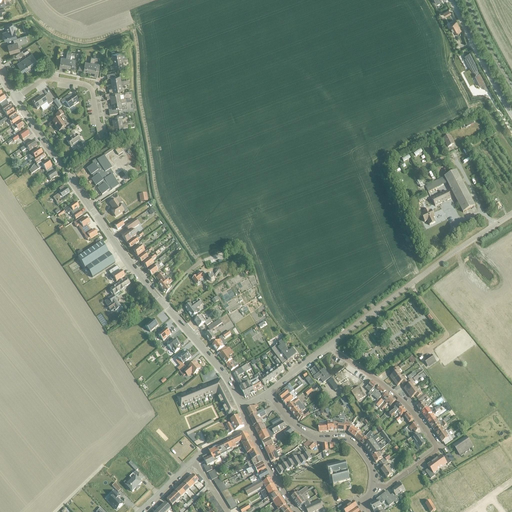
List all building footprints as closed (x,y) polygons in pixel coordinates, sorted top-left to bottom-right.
[(454,34),(460,30),(456,22),(450,25),(454,34)] [(14,34),(15,34),(12,24),(5,26),(7,32),(2,33),(5,41),(15,38),(14,34)] [(26,36),(20,37),(13,39),(14,43),(7,45),(10,53),(19,50),(18,45),(27,43),(26,39),(26,36)] [(125,53),(121,54),(121,53),(114,54),(114,52),(111,52),(113,61),(127,59),(127,57),(125,57),(125,53)] [(66,68),(69,53),(66,53),(65,58),(61,58),(58,70),(61,71),(62,67),(66,68)] [(71,54),(69,53),(66,68),(75,70),(76,67),(73,66),(75,60),(71,59),(71,56),(70,56),(71,54)] [(469,53),(464,56),(465,58),(465,59),(470,69),(471,69),(473,72),(474,72),(477,70),(478,69),(469,53)] [(29,66),(36,61),(32,54),(17,64),(22,71),(24,69),(25,71),(30,68),(29,66)] [(90,72),(93,58),(91,57),(90,63),(85,62),(84,68),(82,68),(81,71),(90,72)] [(95,58),(93,58),(90,72),(94,73),(94,77),(96,77),(99,64),(94,63),(95,58)] [(127,59),(113,61),(113,66),(110,66),(110,69),(123,67),(122,62),(128,61),(127,59)] [(477,70),(474,72),(476,76),(475,76),(481,87),(483,86),(485,84),(480,74),(479,74),(477,70)] [(128,79),(126,79),(120,80),(120,76),(115,76),(115,72),(106,74),(107,78),(110,77),(112,84),(129,81),(128,79)] [(129,81),(112,84),(112,88),(109,89),(109,92),(122,90),(121,85),(129,83),(129,81)] [(0,104),(3,108),(8,104),(2,95),(0,96),(0,104)] [(42,96),(32,103),(37,110),(40,107),(43,111),(49,107),(48,106),(53,102),(48,95),(43,98),(42,96)] [(69,95),(64,99),(66,101),(65,102),(70,108),(78,102),(73,96),(71,97),(69,95)] [(123,100),(123,96),(119,97),(119,96),(106,98),(106,101),(110,100),(111,105),(126,102),(125,100),(123,100)] [(126,102),(111,105),(112,111),(108,111),(109,116),(117,115),(117,111),(121,110),(121,105),(126,104),(126,102)] [(7,117),(14,113),(11,108),(9,105),(2,110),(7,117)] [(59,118),(63,115),(61,111),(55,116),(57,119),(52,122),(59,132),(65,128),(59,118)] [(7,117),(0,121),(0,126),(0,124),(3,123),(8,120),(7,119),(8,119),(9,119),(10,121),(11,120),(14,125),(19,121),(17,117),(14,113),(7,117)] [(116,119),(112,120),(113,129),(128,127),(128,124),(122,125),(121,121),(122,121),(123,120),(125,119),(126,118),(126,116),(127,116),(116,118),(116,119)] [(23,127),(20,122),(19,121),(14,125),(15,125),(12,128),(15,133),(13,134),(14,135),(14,134),(15,136),(20,133),(18,130),(23,127)] [(128,127),(113,129),(114,133),(110,134),(111,137),(124,134),(123,130),(128,129),(128,127)] [(18,138),(20,137),(22,140),(29,135),(26,130),(22,133),(21,132),(20,133),(15,136),(16,136),(11,139),(7,142),(8,144),(13,141),(14,142),(19,139),(18,138)] [(70,139),(67,141),(71,147),(80,141),(75,135),(73,133),(69,135),(71,138),(70,139)] [(443,139),(441,140),(443,144),(445,143),(448,148),(453,144),(452,141),(453,140),(451,138),(450,138),(449,136),(443,139)] [(29,152),(37,147),(33,141),(20,150),(22,152),(25,150),(27,149),(29,152)] [(114,150),(114,149),(113,148),(104,154),(105,156),(114,150)] [(30,160),(28,161),(29,163),(33,161),(42,154),(39,149),(31,154),(32,154),(28,157),(30,160)] [(42,154),(33,161),(35,163),(31,169),(41,163),(39,161),(44,158),(42,154)] [(93,164),(86,169),(87,170),(90,174),(91,175),(93,178),(91,180),(92,181),(94,184),(95,186),(97,185),(99,188),(97,189),(98,190),(101,194),(102,195),(109,191),(109,192),(119,186),(112,175),(113,174),(110,170),(112,168),(104,156),(97,161),(96,159),(92,162),(93,164)] [(41,163),(31,169),(29,171),(31,174),(38,169),(42,167),(43,169),(44,168),(46,171),(49,175),(54,171),(46,161),(41,164),(41,163)] [(57,176),(54,171),(49,175),(40,181),(37,182),(39,184),(41,183),(42,183),(45,181),(44,180),(48,178),(50,181),(57,176)] [(463,213),(475,206),(456,171),(444,177),(463,213)] [(59,193),(52,198),(58,206),(63,203),(62,202),(70,196),(68,194),(69,193),(65,188),(65,189),(64,186),(60,189),(61,191),(59,193)] [(447,191),(431,199),(435,206),(451,199),(447,191)] [(115,200),(110,203),(112,207),(113,207),(114,209),(111,211),(115,217),(123,212),(125,213),(128,211),(123,204),(120,206),(119,205),(115,200)] [(68,214),(70,212),(73,216),(75,220),(82,215),(79,212),(77,208),(79,207),(75,202),(65,210),(57,215),(58,217),(65,213),(66,212),(68,214)] [(435,223),(433,219),(434,218),(431,210),(429,211),(428,210),(420,214),(424,222),(427,221),(429,226),(435,223)] [(83,217),(73,224),(76,228),(77,228),(78,227),(87,241),(97,235),(93,230),(91,231),(87,226),(89,224),(85,219),(84,219),(83,217)] [(122,223),(127,220),(126,218),(114,226),(117,230),(124,226),(122,223)] [(132,230),(139,225),(135,220),(125,227),(127,230),(121,235),(122,236),(121,237),(126,243),(136,236),(132,230)] [(137,240),(143,235),(141,233),(127,244),(130,249),(135,245),(138,243),(136,240),(137,239),(137,240)] [(101,242),(77,258),(85,269),(86,268),(108,253),(101,242)] [(136,246),(131,250),(137,257),(144,252),(140,246),(143,244),(141,242),(139,244),(138,244),(136,246)] [(146,255),(152,251),(150,249),(138,258),(141,263),(148,258),(146,255)] [(108,253),(86,268),(92,278),(115,263),(108,253)] [(151,261),(155,258),(154,255),(142,264),(146,269),(153,264),(151,261)] [(157,264),(153,266),(147,271),(151,276),(161,269),(157,264)] [(115,273),(119,270),(117,267),(108,272),(111,276),(111,275),(115,273)] [(115,273),(111,275),(112,277),(116,282),(124,277),(124,276),(123,274),(121,273),(120,271),(116,274),(115,273)] [(199,280),(204,277),(205,276),(202,272),(196,276),(192,279),(196,285),(201,282),(199,280)] [(167,280),(165,278),(162,274),(156,278),(159,283),(158,284),(165,294),(169,290),(166,286),(172,282),(169,279),(167,280)] [(118,284),(110,290),(113,294),(114,296),(120,292),(122,292),(124,291),(124,289),(126,288),(126,287),(130,284),(127,281),(126,280),(123,281),(123,280),(118,284)] [(108,300),(104,302),(107,307),(109,311),(109,310),(111,312),(114,310),(114,311),(116,310),(116,311),(120,308),(116,301),(114,299),(115,298),(114,296),(113,294),(112,295),(112,296),(108,299),(108,300)] [(190,303),(190,302),(184,306),(185,307),(185,308),(187,311),(189,314),(191,316),(192,318),(197,314),(200,312),(198,309),(198,310),(197,309),(202,305),(198,300),(191,305),(189,303),(190,303)] [(204,323),(205,324),(206,326),(212,322),(210,319),(206,322),(202,316),(194,321),(199,327),(204,323)] [(153,320),(145,327),(150,333),(158,326),(153,320)] [(219,320),(214,324),(208,328),(210,332),(205,336),(210,342),(215,338),(212,334),(215,332),(213,330),(216,328),(222,324),(219,320)] [(166,329),(158,336),(163,341),(166,339),(169,336),(171,335),(166,329)] [(220,340),(212,345),(217,352),(223,347),(221,344),(222,343),(220,341),(223,339),(222,337),(219,339),(220,340)] [(175,339),(167,346),(172,352),(172,351),(175,354),(179,350),(177,347),(179,345),(175,339)] [(280,342),(276,346),(288,362),(292,358),(280,342)] [(281,342),(280,342),(292,358),(294,357),(295,357),(297,356),(297,355),(293,349),(289,352),(281,342)] [(222,354),(219,355),(226,364),(230,362),(232,360),(229,356),(233,354),(229,348),(228,349),(226,346),(220,351),(222,354)] [(288,362),(276,346),(271,349),(283,365),(287,362),(288,362)] [(180,353),(176,356),(178,358),(178,359),(183,364),(191,358),(186,352),(182,355),(180,353)] [(424,361),(427,366),(435,361),(432,356),(424,361)] [(230,362),(226,364),(231,371),(238,366),(237,364),(235,365),(234,363),(235,363),(233,361),(233,362),(232,360),(230,362)] [(284,369),(277,360),(275,361),(278,366),(275,368),(280,374),(284,371),(283,370),(284,369)] [(200,369),(195,363),(188,368),(186,366),(179,372),(181,370),(184,374),(185,373),(187,376),(192,373),(193,375),(200,369)] [(241,369),(244,373),(250,370),(246,365),(241,368),(241,369)] [(269,366),(267,367),(270,372),(275,378),(280,374),(275,368),(272,370),(269,366)] [(268,373),(265,376),(269,382),(275,378),(270,372),(267,367),(265,369),(268,373)] [(331,378),(324,369),(320,372),(316,367),(311,371),(313,374),(311,375),(314,379),(315,377),(318,381),(320,379),(323,383),(331,378)] [(393,382),(400,376),(399,374),(402,372),(398,367),(392,371),(394,374),(390,377),(393,382)] [(241,369),(237,371),(237,372),(233,374),(240,387),(240,388),(245,397),(255,393),(251,385),(250,382),(248,380),(243,383),(239,376),(244,373),(241,369)] [(269,382),(265,376),(262,378),(259,373),(256,375),(257,375),(258,378),(264,386),(269,382)] [(256,379),(250,382),(251,385),(255,393),(262,388),(257,378),(258,378),(257,375),(254,377),(256,379)] [(402,379),(400,376),(393,382),(397,387),(401,384),(403,386),(406,384),(409,381),(405,377),(402,379)] [(328,381),(335,391),(339,388),(332,379),(328,381)] [(409,381),(406,384),(408,386),(403,389),(407,394),(414,388),(413,386),(416,384),(412,379),(409,381)] [(220,380),(209,385),(213,394),(216,393),(217,395),(226,391),(220,380)] [(372,381),(365,388),(369,393),(376,385),(372,381)] [(209,385),(204,387),(208,397),(211,396),(211,395),(213,394),(209,385)] [(369,393),(368,394),(370,396),(372,395),(378,400),(379,399),(386,392),(379,386),(378,387),(376,385),(369,393)] [(204,387),(199,389),(203,399),(205,398),(208,397),(204,387)] [(284,393),(279,397),(282,400),(289,395),(289,394),(291,393),(287,387),(282,391),(284,393)] [(357,402),(363,398),(365,397),(359,387),(351,392),(357,402)] [(416,391),(414,388),(407,394),(411,399),(415,396),(417,398),(423,393),(419,389),(416,391)] [(199,389),(194,391),(198,401),(201,400),(203,399),(199,389)] [(194,391),(188,393),(192,403),(194,402),(195,403),(198,401),(194,391)] [(226,391),(217,395),(218,398),(219,401),(228,396),(226,391)] [(289,395),(282,400),(286,406),(294,400),(296,397),(292,392),(291,393),(289,394),(289,395)] [(188,393),(183,395),(187,406),(190,404),(192,403),(188,393)] [(386,403),(392,397),(387,393),(381,400),(379,399),(378,400),(375,404),(378,407),(384,401),(386,403)] [(421,412),(427,408),(427,407),(429,405),(428,404),(430,403),(429,400),(427,398),(424,400),(424,399),(427,397),(424,394),(417,399),(420,403),(416,406),(417,407),(421,412)] [(183,395),(177,397),(181,407),(184,406),(184,407),(187,406),(183,395)] [(228,396),(219,401),(221,404),(221,403),(222,405),(231,401),(228,396)] [(392,397),(386,403),(383,406),(385,407),(387,405),(386,405),(388,404),(390,407),(396,401),(392,397)] [(297,400),(287,407),(291,412),(297,408),(301,405),(297,400)] [(231,401),(222,405),(223,407),(223,408),(224,411),(233,406),(231,401)] [(395,414),(402,407),(397,402),(392,408),(394,410),(392,412),(392,411),(389,414),(392,417),(393,416),(395,414)] [(246,411),(249,417),(257,413),(255,409),(258,407),(257,405),(246,411)] [(297,408),(291,412),(295,417),(301,413),(305,410),(301,405),(297,408)] [(233,406),(224,411),(226,413),(227,415),(236,411),(233,406)] [(402,407),(395,414),(393,416),(395,418),(399,415),(401,416),(406,411),(402,407)] [(427,408),(421,412),(425,418),(432,413),(427,408)] [(263,410),(257,413),(249,417),(254,428),(263,424),(260,419),(266,416),(263,410)] [(301,413),(295,417),(298,421),(300,420),(300,421),(309,414),(307,412),(303,416),(301,413)] [(408,414),(404,417),(405,419),(409,423),(413,420),(408,414)] [(430,424),(436,420),(432,415),(426,419),(430,424)] [(233,426),(241,422),(238,416),(230,420),(232,424),(230,424),(229,423),(226,425),(228,430),(226,431),(227,432),(232,429),(234,428),(233,426)] [(339,422),(337,430),(347,431),(352,424),(345,423),(346,418),(339,418),(339,422)] [(212,424),(212,423),(212,424),(214,423),(214,422),(213,420),(187,434),(188,436),(193,434),(193,433),(193,434),(195,433),(195,432),(195,433),(197,432),(196,431),(197,431),(197,432),(199,431),(198,430),(199,431),(200,430),(200,429),(201,430),(202,429),(202,428),(202,429),(204,428),(204,427),(204,428),(206,427),(206,426),(206,427),(208,426),(208,425),(208,426),(210,425),(210,424),(210,425),(211,424),(212,424)] [(436,420),(430,424),(433,430),(440,426),(436,420)] [(244,427),(241,422),(233,426),(234,428),(232,429),(227,432),(228,435),(244,427)] [(266,431),(258,435),(261,443),(265,441),(270,438),(272,436),(274,436),(274,435),(282,430),(283,430),(286,428),(282,422),(266,431)] [(318,425),(318,432),(325,431),(328,431),(327,423),(325,423),(325,422),(318,422),(318,425)] [(415,433),(419,429),(415,423),(409,428),(411,431),(413,430),(415,433)] [(266,431),(263,424),(254,428),(258,435),(266,431)] [(352,426),(348,432),(355,438),(360,432),(357,429),(360,425),(358,424),(355,427),(352,426)] [(438,437),(445,432),(441,427),(434,431),(438,437)] [(286,437),(292,433),(289,428),(283,432),(286,437)] [(360,432),(355,438),(360,443),(362,440),(365,437),(360,433),(361,432),(360,431),(360,432)] [(442,443),(443,442),(445,445),(453,440),(447,431),(445,432),(438,437),(442,443)] [(362,440),(360,443),(364,447),(366,444),(368,442),(370,440),(373,438),(371,436),(372,434),(370,432),(365,437),(362,440)] [(241,442),(249,438),(247,433),(233,440),(235,445),(241,442)] [(417,434),(407,441),(409,444),(413,442),(414,443),(413,444),(417,450),(419,449),(423,446),(423,447),(424,446),(424,445),(425,445),(419,437),(417,434)] [(265,441),(261,443),(265,450),(269,448),(273,445),(270,439),(273,438),(272,436),(270,438),(265,441)] [(366,444),(364,447),(372,457),(377,454),(379,453),(381,451),(385,447),(383,445),(380,447),(376,441),(379,439),(376,436),(373,439),(373,438),(370,440),(368,442),(366,444)] [(466,437),(453,446),(459,456),(473,447),(466,437)] [(251,442),(249,438),(241,442),(235,445),(236,447),(242,444),(243,447),(251,442)] [(233,440),(223,445),(227,454),(228,453),(233,451),(232,449),(236,447),(235,445),(233,440)] [(307,448),(308,447),(312,450),(315,447),(315,448),(317,446),(314,443),(312,445),(311,443),(308,441),(304,446),(307,448)] [(247,455),(249,454),(255,450),(251,442),(243,447),(247,455)] [(227,454),(223,445),(216,448),(217,449),(216,449),(221,457),(227,454)] [(275,450),(273,445),(269,448),(265,450),(268,456),(272,455),(276,452),(278,451),(280,449),(279,447),(275,450)] [(301,454),(306,462),(312,459),(310,456),(308,453),(304,448),(302,449),(304,452),(301,454)] [(221,457),(216,449),(209,452),(210,454),(202,458),(204,461),(211,457),(214,463),(217,462),(216,459),(221,457)] [(268,456),(271,463),(279,460),(277,454),(281,451),(280,449),(278,451),(276,452),(272,455),(268,456)] [(246,464),(247,464),(259,457),(255,450),(249,454),(252,460),(249,461),(249,460),(245,462),(246,464)] [(377,454),(372,457),(375,463),(382,459),(380,456),(383,454),(382,454),(384,452),(383,450),(381,451),(379,453),(377,454)] [(296,452),(294,454),(301,465),(306,462),(301,454),(298,456),(296,452)] [(449,453),(446,456),(451,462),(454,459),(449,453)] [(294,459),(291,460),(295,466),(294,466),(296,469),(301,465),(294,454),(292,455),(294,459)] [(291,460),(290,458),(287,460),(285,456),(282,458),(289,469),(294,466),(295,466),(291,460)] [(380,465),(385,461),(390,458),(388,456),(384,459),(379,463),(380,465)] [(434,461),(440,468),(446,464),(447,465),(451,462),(446,456),(442,458),(441,456),(434,461)] [(206,465),(203,466),(205,471),(211,468),(210,465),(214,463),(211,457),(204,461),(206,465)] [(259,457),(247,464),(250,469),(262,463),(259,457)] [(283,462),(280,464),(284,472),(289,469),(282,458),(280,459),(283,462)] [(385,461),(380,465),(383,469),(380,470),(386,479),(389,477),(390,478),(392,476),(391,475),(392,475),(387,468),(389,467),(385,461)] [(440,468),(434,461),(427,466),(429,468),(425,471),(430,478),(434,474),(433,473),(440,468)] [(131,462),(129,464),(135,470),(137,468),(131,462)] [(284,472),(280,464),(277,466),(274,462),(272,464),(276,470),(279,476),(284,472)] [(250,469),(246,471),(248,475),(256,471),(258,474),(266,470),(262,463),(250,469)] [(349,482),(350,482),(350,481),(349,481),(348,473),(349,473),(348,472),(347,472),(345,465),(346,464),(345,464),(345,463),(344,463),(344,464),(341,465),(341,464),(340,464),(340,465),(336,466),(336,465),(336,466),(332,467),(332,466),(331,466),(331,467),(328,468),(328,467),(327,468),(327,469),(326,469),(326,470),(328,470),(330,478),(329,478),(330,484),(333,484),(333,486),(332,487),(333,487),(334,486),(343,484),(345,491),(351,489),(349,482)] [(258,474),(249,479),(250,481),(254,479),(254,480),(259,478),(260,481),(260,482),(264,480),(269,476),(266,470),(258,474)] [(126,486),(126,487),(129,490),(130,490),(132,492),(135,490),(139,486),(142,483),(140,481),(142,478),(136,471),(130,477),(132,480),(128,484),(126,486)] [(214,471),(208,474),(212,481),(218,478),(214,471)] [(193,475),(188,480),(194,485),(198,481),(200,483),(203,481),(198,476),(195,478),(193,475)] [(260,482),(260,481),(244,491),(247,496),(264,486),(265,490),(266,490),(265,489),(273,485),(270,479),(269,477),(269,476),(264,480),(260,482)] [(188,480),(184,484),(189,489),(194,485),(188,480)] [(223,482),(221,483),(216,486),(221,493),(227,490),(223,482)] [(115,483),(112,486),(118,493),(118,492),(121,490),(115,483)] [(390,496),(394,502),(395,504),(399,501),(396,496),(404,491),(399,483),(396,485),(397,487),(392,491),(394,493),(390,496)] [(184,484),(180,488),(185,493),(189,489),(184,484)] [(265,489),(266,490),(269,495),(264,499),(265,500),(269,497),(270,497),(278,492),(273,485),(265,489)] [(307,487),(298,493),(301,497),(310,491),(307,487)] [(180,488),(176,492),(181,498),(185,493),(180,488)] [(227,490),(221,493),(224,498),(226,501),(232,498),(230,495),(227,490)] [(112,498),(108,502),(116,510),(122,504),(119,501),(117,499),(120,497),(115,492),(110,496),(112,498)] [(181,498),(176,492),(171,496),(177,502),(181,498)] [(269,497),(265,500),(263,501),(265,503),(271,499),(273,503),(273,502),(280,497),(278,492),(270,497),(269,497)] [(297,499),(301,497),(298,493),(297,492),(291,497),(294,501),(297,499)] [(387,492),(379,497),(382,501),(381,502),(382,504),(384,502),(385,501),(389,506),(394,502),(390,496),(387,492)] [(177,502),(171,496),(167,500),(172,506),(177,502)] [(286,506),(280,497),(273,502),(273,503),(278,509),(275,511),(278,511),(280,511),(286,506)] [(299,508),(304,504),(305,503),(307,502),(309,500),(308,499),(304,502),(301,497),(297,499),(294,501),(299,508)] [(382,501),(379,497),(376,500),(377,502),(370,505),(373,511),(382,511),(378,504),(382,501)] [(232,498),(226,501),(231,510),(237,507),(232,498)] [(307,502),(305,503),(304,504),(307,511),(314,511),(323,508),(321,506),(323,505),(321,501),(310,505),(308,501),(307,502)] [(350,511),(357,508),(354,502),(348,506),(346,503),(337,507),(339,511),(343,510),(344,511),(350,511)] [(161,508),(165,511),(167,511),(171,509),(165,503),(161,508)]
